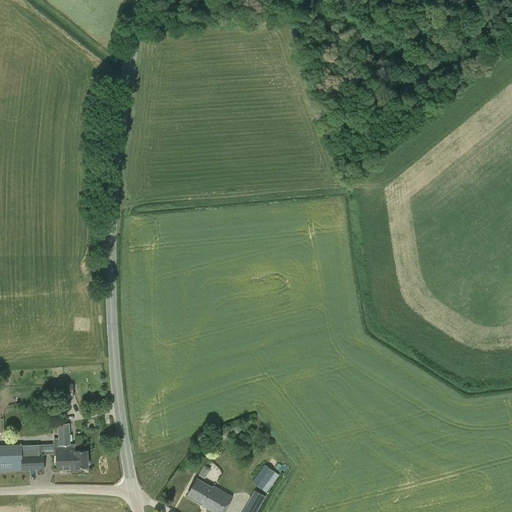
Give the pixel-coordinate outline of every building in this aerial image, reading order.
[(65,395),(65,398),(73,398),(73,384),(66,384),(66,380),(57,381),(58,395),(65,395)] [(77,472),(77,467),(88,467),(87,450),(76,450),(76,447),(71,448),(71,444),(70,444),(69,424),(58,424),(58,438),(57,438),(57,448),(56,448),(56,470),(69,470),(69,472),(77,472)] [(0,444),(0,471),(44,470),(43,454),(39,454),(39,444),(0,444)] [(205,478),(210,469),(203,465),(198,474),(205,478)] [(252,482),(266,493),(279,475),(265,465),(252,482)] [(223,511),(233,497),(213,486),(213,487),(197,478),(187,495),(203,504),(202,505),(213,511),(223,511)] [(242,511),(257,511),(266,497),(255,490),(242,511)]
